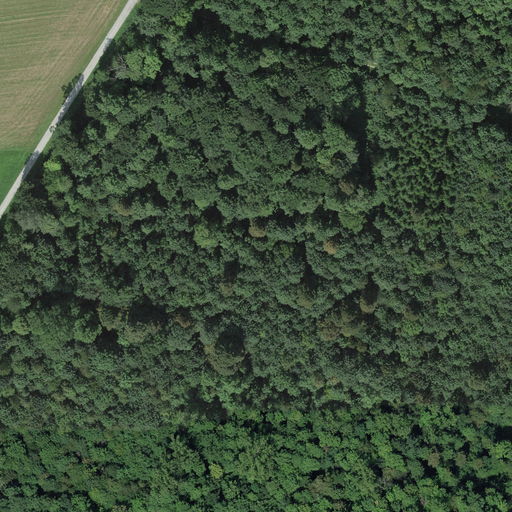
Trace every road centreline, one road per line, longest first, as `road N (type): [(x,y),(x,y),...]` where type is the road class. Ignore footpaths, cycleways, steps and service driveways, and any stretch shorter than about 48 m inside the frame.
road 1 (track): [(511,101),(182,0)]
road 2 (track): [(137,0),(0,215)]
road 3 (track): [(385,511),(423,432),(447,425),(511,435)]
road 4 (track): [(123,511),(0,485)]
